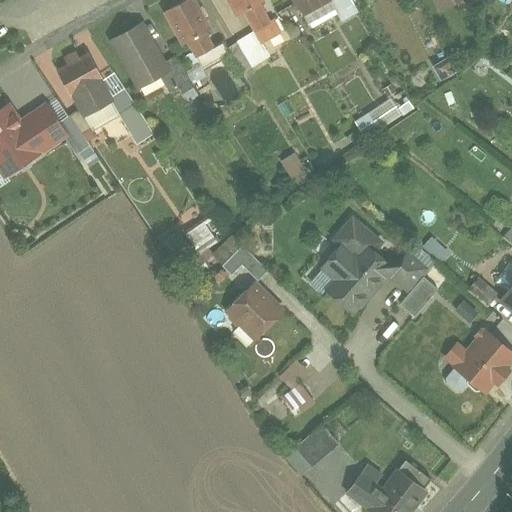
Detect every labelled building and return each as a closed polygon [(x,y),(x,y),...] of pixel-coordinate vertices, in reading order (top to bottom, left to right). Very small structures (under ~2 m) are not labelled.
[(190,0),(184,0),(161,13),(178,43),(184,40),(192,54),(209,45),(201,31),(206,28),(190,0)] [(225,0),(234,14),(242,10),(253,29),(259,41),(278,31),(271,18),(266,21),(255,1),(257,0),(225,0)] [(431,0),(437,11),(458,0),(431,0)] [(138,23),(107,39),(132,85),(156,72),(163,69),(159,63),(138,23)] [(253,29),(223,46),(238,72),(267,56),(259,41),(253,29)] [(83,53),(54,68),(79,114),(108,99),(83,53)] [(171,57),(159,63),(163,69),(156,72),(164,88),(182,78),(171,57)] [(406,100),(391,107),(387,99),(349,118),(358,137),(411,111),(406,100)] [(5,104),(0,106),(0,173),(61,135),(41,104),(15,120),(5,104)] [(115,112),(130,143),(147,134),(132,104),(115,112)] [(287,178),(301,171),(291,152),(277,159),(287,178)] [(320,289),(348,314),(384,273),(393,262),(379,250),(385,243),(350,213),(328,238),(333,243),(314,265),(330,279),(320,289)] [(193,254),(212,240),(198,220),(179,233),(193,254)] [(500,238),(511,247),(511,229),(509,227),(500,238)] [(219,264),(228,272),(237,262),(254,279),(263,269),(238,245),(219,264)] [(393,262),(384,273),(403,289),(423,266),(404,250),(393,262)] [(511,275),(495,300),(511,312),(511,275)] [(419,277),(396,304),(411,316),(434,289),(419,277)] [(250,280),(220,311),(249,340),(280,310),(250,280)] [(511,356),(511,355),(480,329),(463,350),(453,341),(440,357),(483,392),(511,356)] [(287,386),(302,369),(290,358),(275,376),(287,386)] [(297,384),(281,396),(295,415),(311,404),(297,384)] [(318,424),(291,448),(308,467),(335,443),(318,424)] [(364,462),(341,492),(365,511),(408,511),(426,490),(420,486),(427,478),(402,460),(380,489),(372,483),(379,474),(364,462)]
